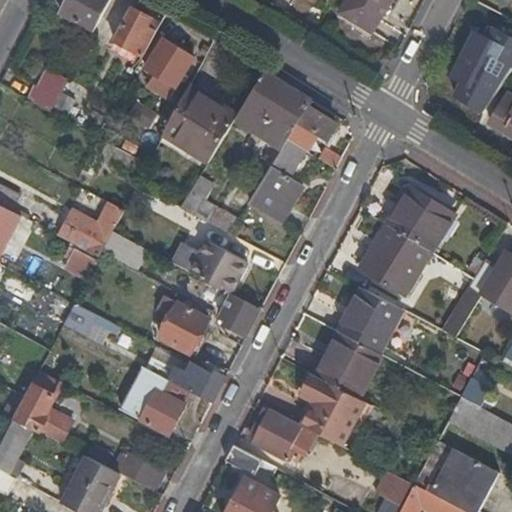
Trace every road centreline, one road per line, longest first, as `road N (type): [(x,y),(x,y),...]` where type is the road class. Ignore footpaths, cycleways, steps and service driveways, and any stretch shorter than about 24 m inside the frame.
road 1 (residential): [(389,111),(178,511)]
road 2 (residential): [(213,0),(389,111)]
road 3 (residential): [(389,111),(511,187)]
road 4 (residential): [(446,0),(389,111)]
